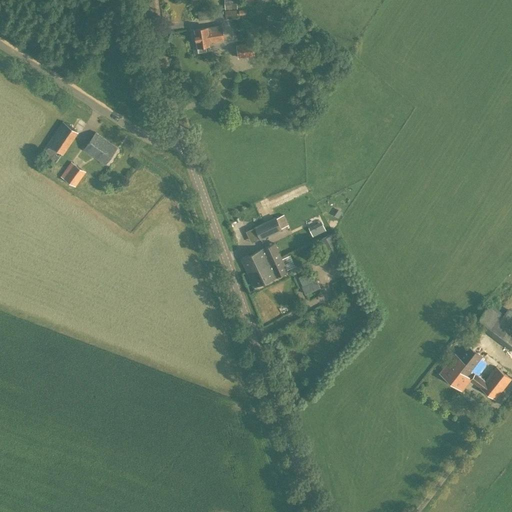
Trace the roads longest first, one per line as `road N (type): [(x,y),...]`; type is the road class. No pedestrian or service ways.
road 1 (tertiary): [(317,511),(197,169)]
road 2 (unclassified): [(197,169),(0,45)]
road 3 (tertiary): [(197,169),(146,0)]
